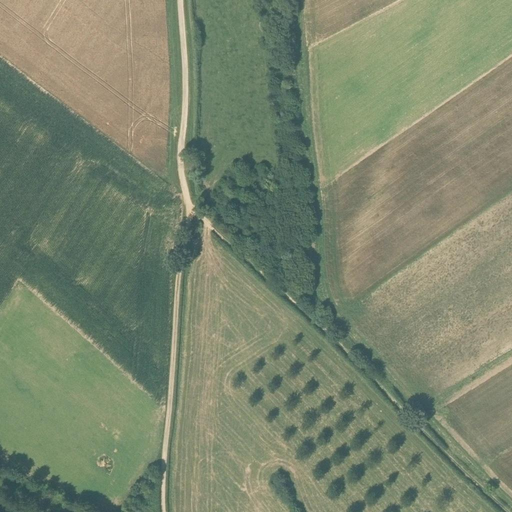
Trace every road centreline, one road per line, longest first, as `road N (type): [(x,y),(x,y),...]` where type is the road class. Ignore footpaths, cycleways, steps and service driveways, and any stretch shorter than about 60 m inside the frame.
road 1 (track): [(507,511),(190,209)]
road 2 (track): [(190,209),(162,511)]
road 3 (track): [(180,0),(181,159),(190,209)]
